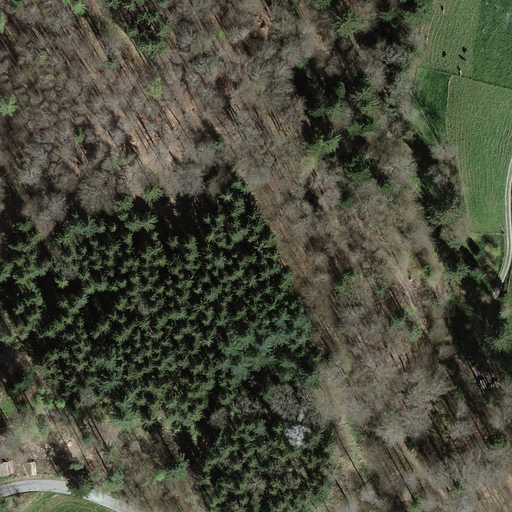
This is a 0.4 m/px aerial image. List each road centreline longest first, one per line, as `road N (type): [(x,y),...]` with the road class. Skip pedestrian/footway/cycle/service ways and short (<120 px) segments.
road 1 (track): [(255,0),(283,51),(313,162),(396,273),(436,366),(459,374),(484,364),(491,303),(508,264),(511,188)]
road 2 (track): [(89,0),(223,131),(258,185),(352,424)]
road 3 (track): [(60,487),(104,452),(239,410),(352,424),(381,440),(452,511)]
road 4 (track): [(297,116),(324,280),(381,440)]
road 5 (unclassified): [(129,511),(60,487),(0,489)]
